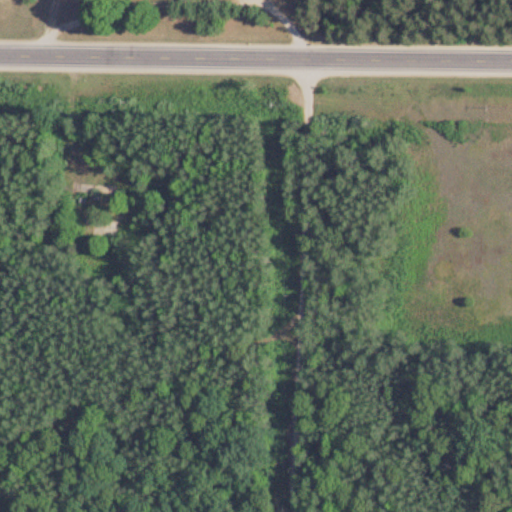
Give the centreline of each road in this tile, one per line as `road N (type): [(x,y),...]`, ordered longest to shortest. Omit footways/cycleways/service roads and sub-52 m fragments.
road 1 (secondary): [(511,61),(0,56)]
road 2 (track): [(293,511),(304,60)]
